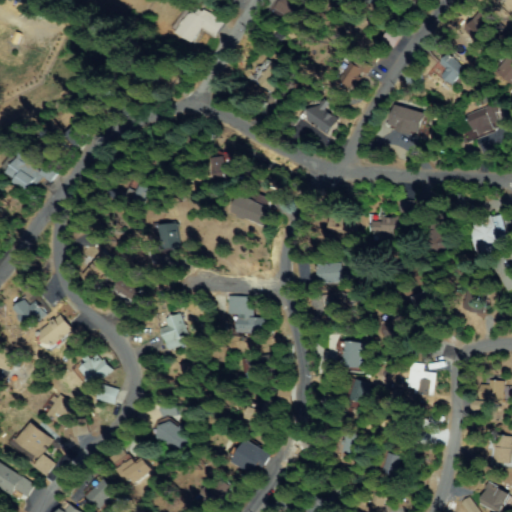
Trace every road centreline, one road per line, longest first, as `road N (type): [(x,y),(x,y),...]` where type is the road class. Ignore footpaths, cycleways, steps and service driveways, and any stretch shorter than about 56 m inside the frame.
road 1 (residential): [(105,33),(293,159),(357,180),(511,185)]
road 2 (residential): [(106,148),(67,285),(69,305),(106,374),(105,398),(50,511)]
road 3 (residential): [(0,271),(106,148),(198,91),(252,0)]
road 4 (residential): [(249,511),(313,428),(324,400),(339,346),(320,255),(357,180)]
road 5 (residential): [(436,511),(470,438),(483,345),(511,338)]
road 6 (residential): [(357,180),(444,0)]
road 7 (residential): [(335,313),(156,298)]
